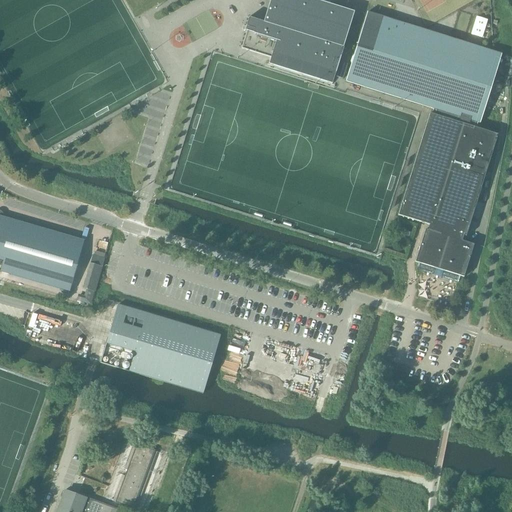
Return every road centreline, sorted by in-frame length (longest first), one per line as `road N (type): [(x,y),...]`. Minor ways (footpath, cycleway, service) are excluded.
road 1 (unclassified): [(479,336),(0,180)]
road 2 (unclassified): [(0,297),(90,329),(95,340),(79,400)]
